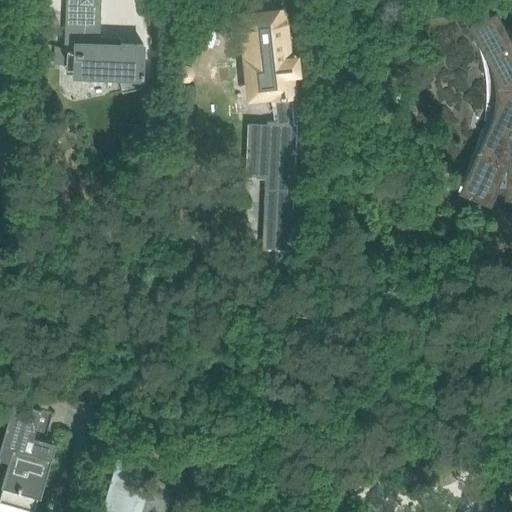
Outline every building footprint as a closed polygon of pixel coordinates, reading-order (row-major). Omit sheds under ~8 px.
[(54,46),(53,64),(66,65),(65,74),(72,74),(72,78),(119,80),(122,93),(142,88),(142,81),(143,81),(145,46),(98,44),(99,0),(66,0),(66,13),(68,13),(66,51),(54,46)] [(242,25),(242,26),(242,28),(243,29),(243,30),(243,31),(244,32),(245,33),(245,34),(248,59),(246,59),(248,79),(253,87),(255,89),(257,90),(261,92),(269,94),(269,96),(270,103),(272,122),(295,119),(291,79),(294,79),(292,65),(288,65),(282,11),(253,15),(253,17),(251,17),(249,17),(248,18),(247,18),(245,19),(244,21),(243,22),(243,23),(242,25)] [(496,11),(467,26),(484,58),(488,65),(490,72),(492,78),(493,85),(494,91),(494,105),(493,112),(491,118),(489,125),(486,131),(480,144),(457,191),(490,205),(504,171),(503,198),(511,198),(511,19),(510,39),(496,11)] [(182,82),(184,82),(189,81),(192,80),(193,78),(194,75),(194,73),(192,70),(191,68),(186,66),(183,66),(180,67),(178,69),(177,71),(176,74),(176,76),(177,79),(179,81),(182,82)] [(265,177),(262,251),(292,252),(297,124),(297,119),(295,119),(272,122),(266,123),(265,177)] [(43,442),(51,412),(13,402),(0,447),(0,477),(3,478),(1,487),(2,488),(0,496),(0,503),(28,511),(33,511),(38,498),(40,498),(54,446),(43,442)] [(116,454),(102,506),(108,508),(123,511),(165,511),(169,500),(172,490),(140,480),(144,467),(146,461),(116,454)] [(511,511),(511,479),(491,480),(491,511),(511,511)]
